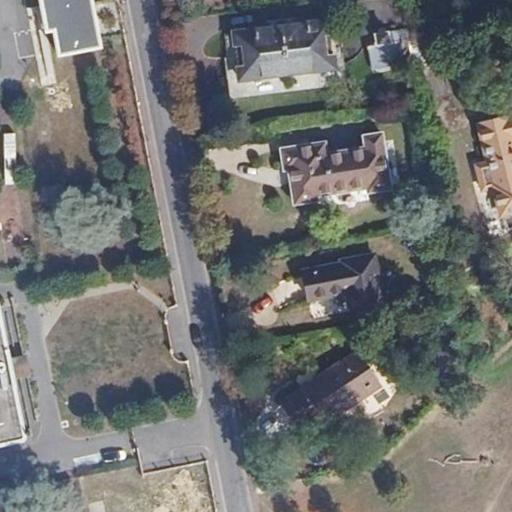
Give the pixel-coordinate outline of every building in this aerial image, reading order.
[(103,45),(94,0),(41,0),(48,35),(56,34),(61,55),(103,45)] [(450,68),(446,37),(454,35),(455,47),(481,42),(477,23),(442,29),(440,21),(406,27),(413,73),(450,68)] [(333,69),(328,22),(233,33),(238,80),(333,69)] [(406,62),(397,28),(363,37),(372,72),(406,62)] [(511,122),(475,132),(486,171),(475,174),(482,200),(493,198),(504,245),(511,242),(511,122)] [(389,189),(380,131),(362,135),(364,148),(325,155),(323,141),(280,149),(284,171),(292,170),(294,183),(289,183),(293,204),(332,198),(331,194),(369,188),(370,192),(389,189)] [(381,305),(371,251),(338,257),(339,261),(300,268),(305,298),(345,291),(348,311),(381,305)] [(323,423),(380,383),(357,349),(299,389),(301,390),(280,404),(297,430),(318,415),(323,423)] [(0,441),(11,440),(0,376),(0,441)]
